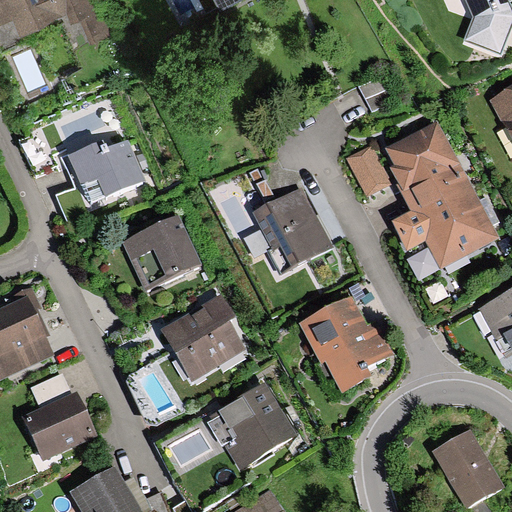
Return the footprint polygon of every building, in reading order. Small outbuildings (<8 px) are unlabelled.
[(89,40),(115,30),(108,15),(103,17),(96,0),(0,0),(0,14),(12,9),(19,26),(65,8),(70,21),(80,17),(89,40)] [(205,0),(209,8),(221,2),(224,0),(205,0)] [(466,0),(474,17),(465,40),(501,54),(511,27),(511,11),(507,0),(466,0)] [(359,85),(371,111),(399,98),(386,72),(359,85)] [(511,96),(494,106),(511,138),(511,96)] [(443,268),(500,239),(440,120),(383,150),(400,183),(415,212),(393,223),(407,251),(429,240),(443,268)] [(99,179),(107,197),(142,181),(125,143),(105,153),(102,146),(74,159),(86,185),(99,179)] [(350,159),(371,199),(397,185),(376,146),(350,159)] [(285,268),(332,244),(321,223),(302,187),(255,211),(285,268)] [(146,291),(202,264),(179,217),(123,243),(146,291)] [(511,290),(479,308),(506,358),(511,354),(511,290)] [(161,329),(192,382),(248,349),(232,322),(238,319),(222,293),(161,329)] [(343,394),(372,378),(367,370),(394,355),(374,319),(367,323),(353,298),(302,326),(325,368),(328,366),(343,394)] [(0,375),(0,376),(54,352),(30,300),(0,313),(0,375)] [(45,414),(77,398),(65,375),(34,391),(45,414)] [(240,471),(297,438),(266,383),(210,415),(214,421),(209,424),(222,447),(225,446),(240,471)] [(47,462),(99,437),(79,397),(77,398),(45,414),(27,423),(47,462)] [(435,456),(471,511),(505,489),(469,434),(435,456)] [(85,511),(142,511),(144,511),(118,471),(76,498),(85,511)] [(289,511),(275,489),(238,511),(289,511)]
